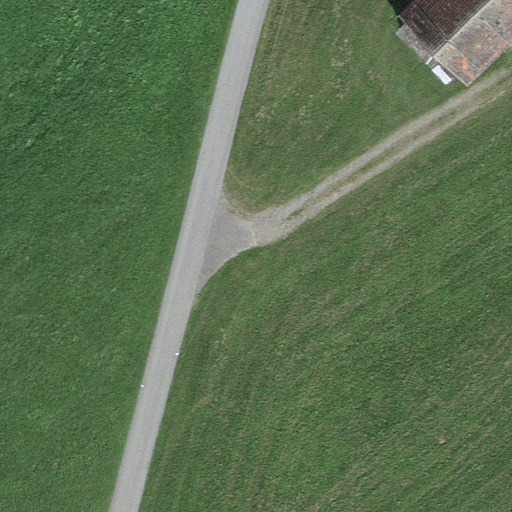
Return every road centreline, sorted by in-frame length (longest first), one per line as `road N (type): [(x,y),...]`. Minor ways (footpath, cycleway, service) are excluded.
road 1 (unclassified): [(254,0),(125,511)]
road 2 (track): [(192,258),(399,160)]
